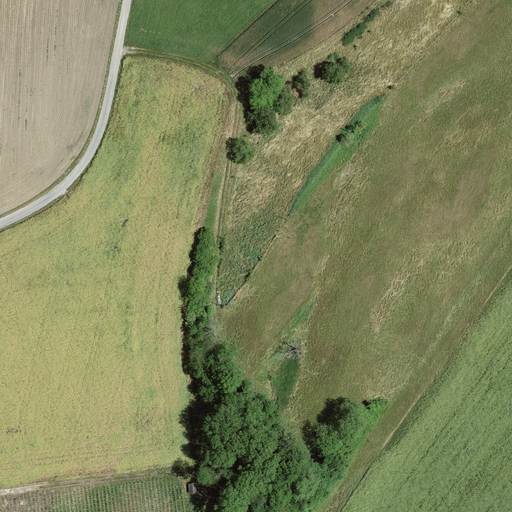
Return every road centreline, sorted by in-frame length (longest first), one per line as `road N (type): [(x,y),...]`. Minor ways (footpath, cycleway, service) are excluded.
road 1 (unclassified): [(126,0),(95,144),(74,175),(0,223)]
road 2 (track): [(218,226),(241,98),(217,72),(138,49),(116,52)]
road 3 (track): [(0,494),(201,468)]
